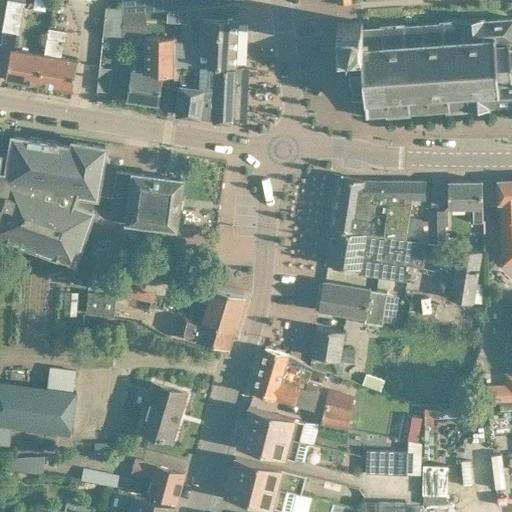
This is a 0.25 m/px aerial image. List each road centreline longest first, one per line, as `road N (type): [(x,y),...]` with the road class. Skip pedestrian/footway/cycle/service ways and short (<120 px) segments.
road 1 (tertiary): [(203,511),(262,295),(268,192),(287,147)]
road 2 (tertiary): [(287,147),(235,146),(0,106)]
road 3 (tertiary): [(287,147),(511,160)]
road 4 (residential): [(287,147),(280,0)]
